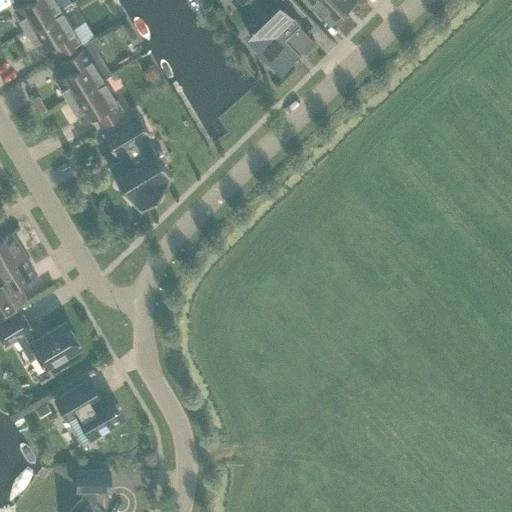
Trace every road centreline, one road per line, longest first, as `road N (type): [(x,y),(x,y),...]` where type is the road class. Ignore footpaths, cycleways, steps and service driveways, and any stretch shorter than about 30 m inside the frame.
road 1 (tertiary): [(423,0),(181,232),(156,263),(141,303)]
road 2 (residential): [(141,303),(99,289),(0,126)]
road 3 (tertiary): [(180,511),(184,447),(147,362),(141,303)]
